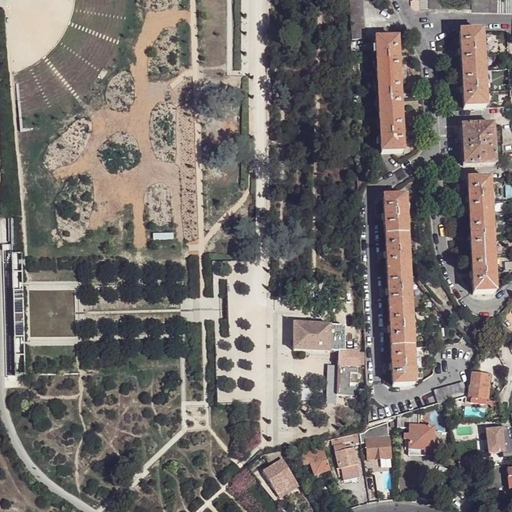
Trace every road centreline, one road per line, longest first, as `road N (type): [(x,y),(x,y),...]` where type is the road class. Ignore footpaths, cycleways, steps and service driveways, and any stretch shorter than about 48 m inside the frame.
road 1 (motorway): [(215,511),(130,381),(50,189),(0,41)]
road 2 (motorway): [(0,126),(106,390),(180,511)]
